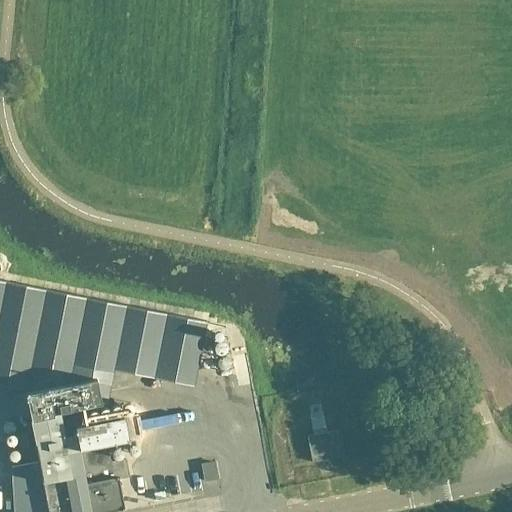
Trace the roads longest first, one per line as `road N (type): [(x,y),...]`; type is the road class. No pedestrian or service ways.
road 1 (unclassified): [(498,481),(469,373),(427,310),(356,273),(70,209),(13,153),(0,89)]
road 2 (unclassified): [(341,511),(498,481)]
